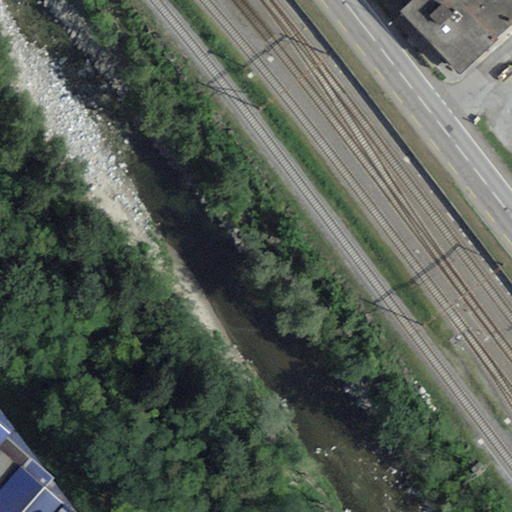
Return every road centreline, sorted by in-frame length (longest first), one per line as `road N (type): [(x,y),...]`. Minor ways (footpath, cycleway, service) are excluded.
road 1 (primary): [(432,114),(342,0)]
road 2 (primary): [(511,217),(432,114)]
